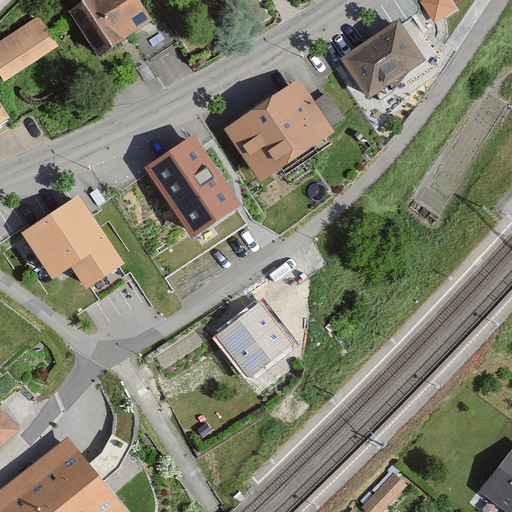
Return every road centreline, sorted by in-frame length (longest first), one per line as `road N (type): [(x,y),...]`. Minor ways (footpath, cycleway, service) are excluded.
road 1 (residential): [(115,356),(194,312),(352,195),(406,136),(500,0)]
road 2 (tertiary): [(340,0),(102,140),(0,180)]
road 3 (residential): [(216,511),(115,356)]
road 4 (residential): [(115,356),(0,281)]
